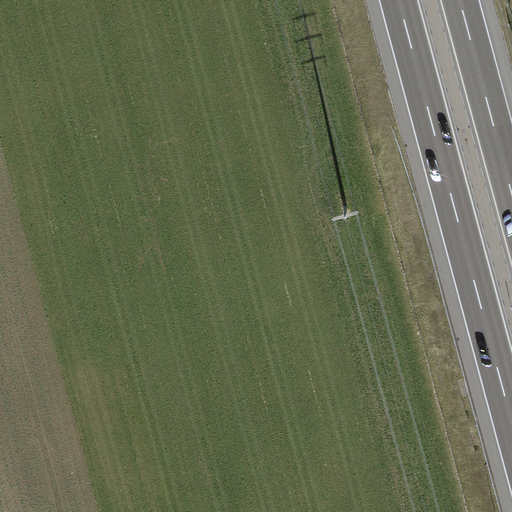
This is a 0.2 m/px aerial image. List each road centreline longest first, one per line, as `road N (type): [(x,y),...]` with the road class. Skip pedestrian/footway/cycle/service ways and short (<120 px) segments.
road 1 (motorway): [(398,0),(511,421)]
road 2 (motorway): [(511,194),(460,0)]
